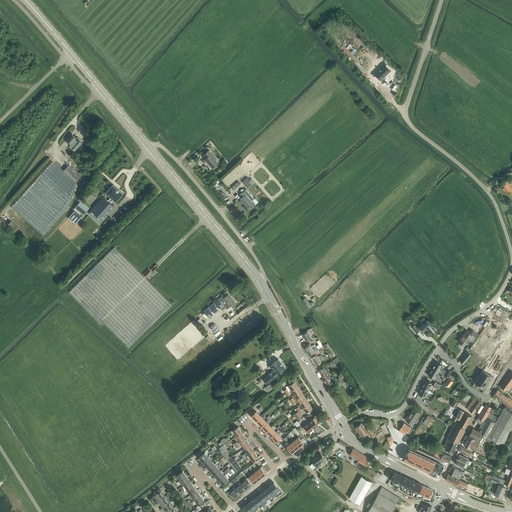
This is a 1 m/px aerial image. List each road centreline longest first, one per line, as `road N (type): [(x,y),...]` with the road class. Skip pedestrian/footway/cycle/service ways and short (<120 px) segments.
road 1 (unclassified): [(511,257),(485,189),(406,119),(441,0)]
road 2 (secondary): [(23,0),(150,148)]
road 3 (unclassified): [(261,281),(253,255),(213,203),(174,157),(150,148)]
road 4 (secondary): [(150,148),(261,281)]
road 5 (secondary): [(261,281),(342,424)]
road 6 (unclassified): [(342,424),(401,410),(437,349)]
